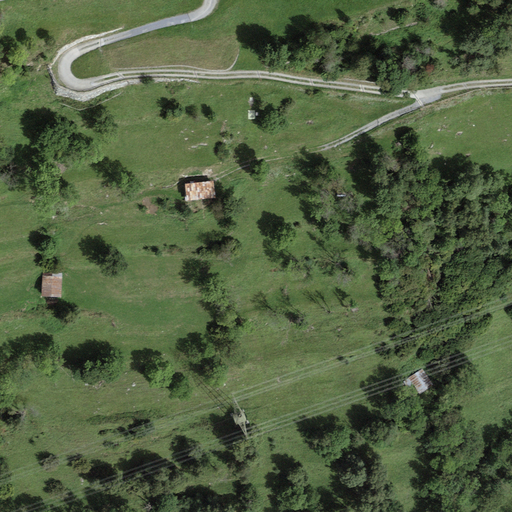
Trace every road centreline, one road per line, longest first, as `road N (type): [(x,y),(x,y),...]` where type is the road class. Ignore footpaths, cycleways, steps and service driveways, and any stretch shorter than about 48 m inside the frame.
road 1 (track): [(511,82),(430,96),(252,73),(72,82),(67,59),(83,47),(192,17),(211,0)]
road 2 (track): [(220,177),(325,149),(430,96)]
